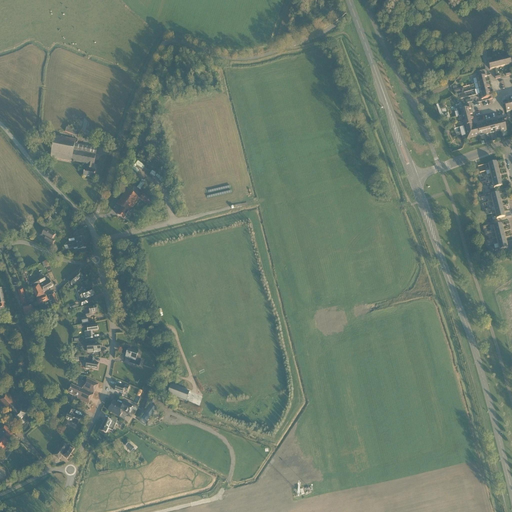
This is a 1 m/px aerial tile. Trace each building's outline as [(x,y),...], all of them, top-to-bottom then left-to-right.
[(476,78),(476,79),(477,84),(485,82),(484,78),(487,77),(486,74),(479,76),(480,77),(476,78)] [(464,107),(464,104),(459,106),(460,111),(457,111),(459,117),(461,116),(469,114),(469,113),(468,110),(471,109),(470,106),(464,107)] [(471,119),(470,118),(470,115),(472,115),(472,112),(469,113),(469,114),(461,116),(463,121),(471,119)] [(472,125),(471,121),(474,120),(473,118),(470,118),(471,119),(463,121),(464,127),(471,125),(472,125)] [(507,133),(504,122),(506,122),(506,118),(502,119),(503,122),(500,123),(499,123),(501,131),(501,133),(506,131),(507,133)] [(472,130),(471,125),(464,127),(466,135),(469,137),(472,130)] [(69,127),(67,132),(80,136),(82,132),(69,127)] [(471,138),(480,136),(478,129),(472,130),(469,137),(471,138)] [(94,166),(98,148),(76,144),(76,140),(55,136),(51,158),(72,162),(72,161),(89,164),(88,170),(85,170),(84,177),(95,179),(96,172),(92,171),(93,165),(94,166)] [(490,171),(498,168),(496,162),(488,164),(489,169),(485,170),(485,172),(486,172),(490,171)] [(490,171),(491,175),(486,176),(487,178),(491,177),(491,176),(499,174),(498,168),(490,171)] [(493,182),(501,180),(499,174),(491,176),(491,177),(492,180),(488,181),(488,183),(493,182)] [(490,189),(502,186),(501,180),(493,182),(494,186),(489,187),(490,189)] [(140,199),(127,190),(117,204),(123,208),(118,215),(124,220),(129,213),(140,199)] [(492,201),(500,199),(499,193),(491,195),(492,200),(488,201),(488,203),(492,202),(492,201)] [(153,201),(143,194),(140,199),(150,206),(153,201)] [(494,207),(502,205),(500,199),(492,201),(492,202),(493,206),(489,207),(490,209),(494,208),(494,207)] [(495,213),(503,211),(502,205),(494,207),(494,208),(495,211),(491,213),(491,214),(495,213)] [(493,220),(505,217),(503,211),(495,213),(496,217),(492,218),(493,220)] [(495,233),(503,230),(502,224),(493,226),(494,231),(490,232),(491,234),(495,233)] [(46,242),(52,245),(55,241),(53,240),(55,235),(46,229),(42,236),(47,239),(46,242)] [(496,238),(504,236),(503,230),(495,233),(496,237),(492,238),(492,240),(496,239),(496,238)] [(498,244),(506,242),(504,236),(496,238),(496,239),(497,243),(493,244),(494,246),(498,245),(498,244)] [(75,241),(67,243),(64,247),(68,246),(85,243),(84,238),(79,238),(79,239),(76,239),(74,239),(75,241)] [(495,251),(507,248),(506,242),(498,244),(498,245),(499,248),(495,250),(495,251)] [(82,281),(86,278),(81,271),(69,282),(72,286),(78,281),(80,283),(82,281)] [(37,299),(45,296),(43,293),(49,290),(48,289),(53,286),(50,280),(46,281),(44,276),(30,284),(37,299)] [(86,286),(76,290),(81,302),(80,303),(81,306),(88,304),(86,300),(85,299),(94,295),(91,289),(88,290),(86,286)] [(26,301),(23,289),(18,291),(22,306),(23,305),(23,308),(24,314),(34,313),(32,306),(29,306),(29,304),(28,304),(27,300),(26,301)] [(45,296),(37,299),(39,305),(49,300),(52,306),(59,303),(54,294),(49,296),(49,298),(47,299),(46,295),(45,296)] [(98,313),(97,307),(89,308),(90,316),(93,316),(93,314),(98,313)] [(98,331),(98,325),(87,326),(88,332),(85,332),(85,339),(93,338),(92,332),(98,331)] [(88,345),(88,353),(101,352),(100,345),(88,345)] [(138,353),(138,352),(130,350),(131,347),(126,345),(123,353),(127,355),(126,358),(131,359),(129,363),(139,367),(142,360),(137,358),(138,353)] [(95,359),(86,358),(86,362),(87,362),(86,369),(90,370),(90,369),(98,370),(99,364),(94,363),(95,359)] [(77,399),(89,405),(99,384),(87,379),(82,390),(72,385),(68,393),(78,398),(77,399)] [(189,391),(171,384),(167,394),(186,401),(189,391)] [(124,387),(117,385),(115,391),(123,394),(124,390),(128,392),(129,386),(125,385),(124,387)] [(15,402),(7,393),(0,398),(0,406),(7,415),(7,414),(17,424),(26,416),(15,403),(15,402)] [(124,402),(121,407),(117,404),(113,401),(108,411),(120,417),(123,411),(129,414),(133,407),(124,402)] [(144,416),(142,419),(147,422),(148,421),(156,409),(151,405),(144,416)] [(75,416),(73,415),(75,411),(70,408),(67,414),(69,414),(66,420),(72,423),(72,424),(77,426),(81,418),(75,415),(75,416)] [(117,421),(112,418),(111,421),(106,419),(100,431),(107,434),(109,429),(113,431),(115,427),(117,421)] [(0,437),(0,452),(1,453),(11,443),(9,441),(14,437),(8,430),(9,429),(5,425),(0,430),(0,434),(2,436),(0,437)] [(75,449),(64,441),(54,456),(59,460),(62,456),(67,460),(75,449)] [(128,443),(126,446),(132,452),(134,449),(128,443)]
